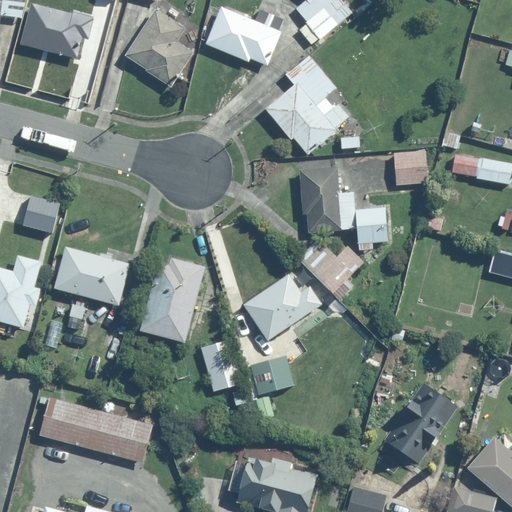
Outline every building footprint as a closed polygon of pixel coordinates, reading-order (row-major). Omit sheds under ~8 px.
[(0,0),(0,16),(23,18),(28,0),(0,0)] [(356,13),(343,0),(303,0),(304,1),(295,9),(308,23),(300,31),(318,49),(356,13)] [(95,17),(32,2),(21,45),(78,59),(84,38),(89,39),(95,17)] [(256,18),(221,6),(207,45),(269,66),(285,19),(259,10),(256,18)] [(155,9),(123,56),(171,89),(195,54),(177,42),(185,29),(155,9)] [(287,76),(293,84),(266,108),(308,156),(351,117),(338,103),(334,107),(327,98),(340,87),(311,55),(287,76)] [(428,149),(395,153),(394,153),(398,187),(433,182),(428,149)] [(511,165),(454,155),(451,172),(478,177),(477,181),(511,186),(511,165)] [(385,208),(358,210),(357,190),(343,191),(341,167),(301,170),(304,215),(309,215),(310,232),(357,229),(358,248),(387,246),(385,208)] [(319,239),(298,260),(339,300),(359,280),(353,275),(364,264),(348,248),(338,258),(319,239)] [(63,249),(54,289),(124,306),(133,265),(63,249)] [(511,252),(496,249),(491,272),(511,276),(511,252)] [(159,262),(140,330),(184,342),(205,268),(171,259),(170,265),(159,262)] [(303,292),(292,274),(241,304),(263,341),(292,324),(289,320),(320,302),(311,288),(303,292)] [(232,339),(202,347),(214,391),(244,383),(232,339)] [(292,356),(251,366),(258,393),(298,383),(292,356)] [(453,402),(427,384),(414,404),(409,400),(399,414),(407,420),(387,449),(411,465),(427,441),(432,444),(444,427),(438,423),(453,402)] [(102,406),(51,393),(40,431),(93,445),(102,406)] [(154,420),(102,406),(93,445),(144,459),(154,420)] [(477,458),(464,454),(448,511),(494,511),(498,499),(511,508),(511,450),(497,437),(477,458)] [(309,511),(319,475),(293,470),(295,462),(272,457),(271,463),(236,456),(229,490),(240,492),(237,506),(265,511),(309,511)] [(386,511),(389,497),(344,488),(339,511),(386,511)] [(149,511),(149,510),(135,507),(134,511),(88,500),(86,509),(47,499),(46,503),(34,501),(31,511),(149,511)]
